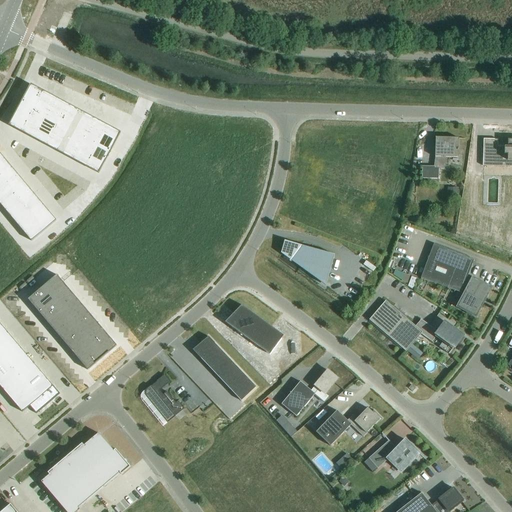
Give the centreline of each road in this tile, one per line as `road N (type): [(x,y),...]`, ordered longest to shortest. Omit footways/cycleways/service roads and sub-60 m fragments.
road 1 (unclassified): [(89,0),(282,52),(511,59)]
road 2 (residential): [(285,109),(164,95),(5,29)]
road 3 (residential): [(423,423),(237,271)]
road 4 (residential): [(511,116),(285,109)]
road 5 (residential): [(101,392),(237,271)]
road 6 (residential): [(237,271),(275,192),(285,109)]
road 7 (residential): [(101,392),(193,511)]
road 8 (residential): [(0,478),(101,392)]
road 9 (residential): [(506,511),(423,423)]
